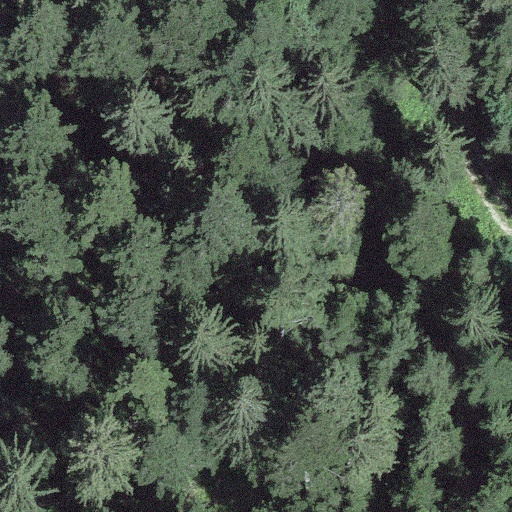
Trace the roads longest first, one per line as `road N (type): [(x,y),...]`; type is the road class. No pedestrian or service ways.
road 1 (track): [(0,229),(81,292),(225,511)]
road 2 (track): [(448,0),(430,45),(458,158),(511,208)]
